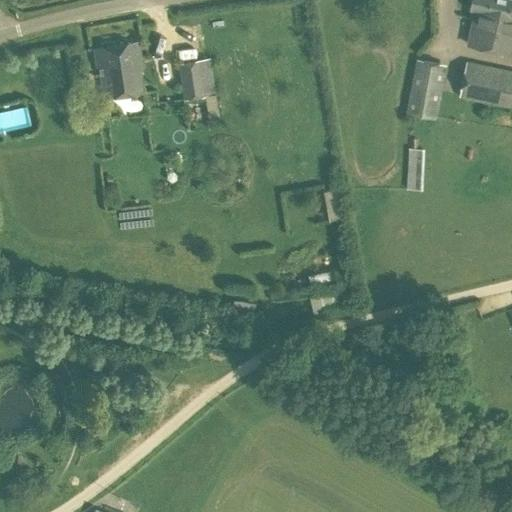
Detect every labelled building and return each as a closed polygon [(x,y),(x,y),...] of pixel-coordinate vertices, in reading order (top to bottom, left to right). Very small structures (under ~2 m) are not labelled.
[(504,15),(507,0),(473,0),(471,8),(476,9),(467,44),(489,49),(497,13),(504,15)] [(497,13),(489,49),(511,54),(511,0),(507,0),(504,15),(497,13)] [(142,68),(138,42),(94,48),(97,66),(99,66),(103,98),(142,92),(139,69),(142,68)] [(437,119),(447,64),(417,58),(406,113),(437,119)] [(199,60),(177,63),(178,65),(181,88),(203,85),(199,60)] [(511,71),(467,62),(460,97),(511,107),(511,71)] [(210,93),(212,115),(223,115),(221,93),(210,93)] [(337,221),(347,219),(344,190),(333,191),(337,221)] [(318,285),(338,279),(335,271),(316,277),(318,285)] [(323,296),(327,307),(348,300),(344,289),(323,296)]
